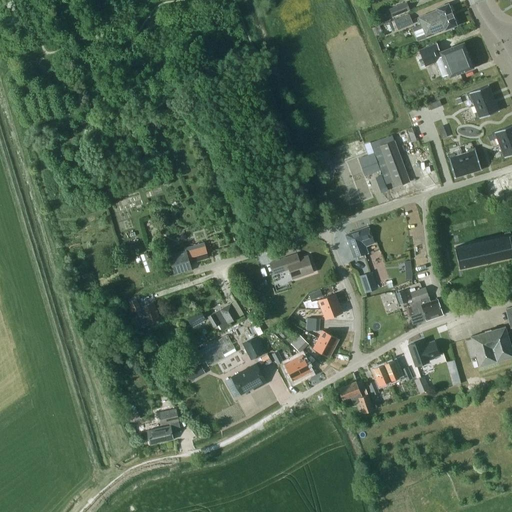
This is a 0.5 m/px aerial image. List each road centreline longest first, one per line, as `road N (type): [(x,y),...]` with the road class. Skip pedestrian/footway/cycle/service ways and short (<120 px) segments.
road 1 (residential): [(355,366),(234,439),(176,457)]
road 2 (residential): [(355,366),(354,303),(326,230)]
road 3 (residential): [(197,271),(326,230)]
road 4 (residential): [(454,315),(434,283),(422,197)]
